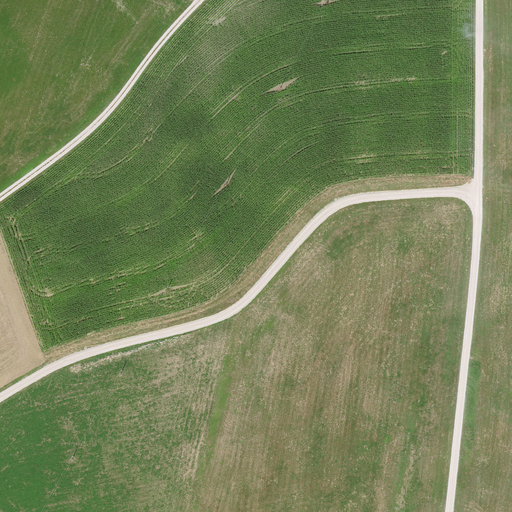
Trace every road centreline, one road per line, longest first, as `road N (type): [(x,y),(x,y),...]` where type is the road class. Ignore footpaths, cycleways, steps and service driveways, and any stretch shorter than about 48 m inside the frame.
road 1 (track): [(0,398),(79,356),(235,308),(307,230),(346,204),(476,196)]
road 2 (track): [(445,511),(470,293),(477,0)]
road 3 (track): [(0,198),(106,112),(199,0)]
